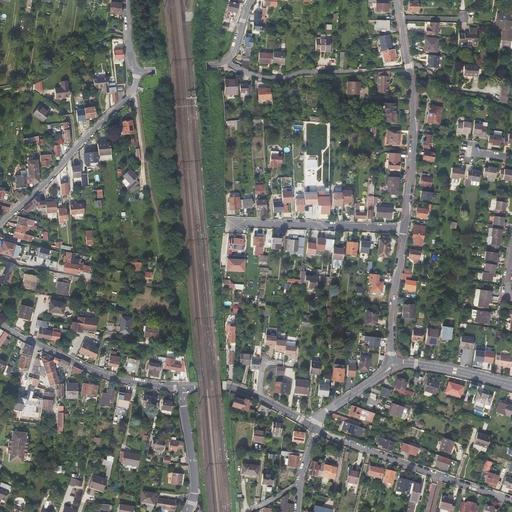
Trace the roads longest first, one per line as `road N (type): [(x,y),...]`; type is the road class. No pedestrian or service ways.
road 1 (residential): [(403,230),(412,137),(398,0)]
road 2 (residential): [(316,428),(511,501)]
road 3 (residential): [(0,226),(127,97),(137,72)]
road 4 (tertiary): [(181,388),(94,371),(0,322)]
road 5 (residential): [(237,224),(403,230)]
road 6 (residential): [(137,72),(222,63),(250,0)]
road 7 (residential): [(394,362),(389,310),(403,230)]
road 8 (tertiary): [(195,387),(240,391),(313,427)]
road 9 (tertiary): [(189,511),(193,469),(181,388)]
road 10 (tertiary): [(394,362),(511,385)]
